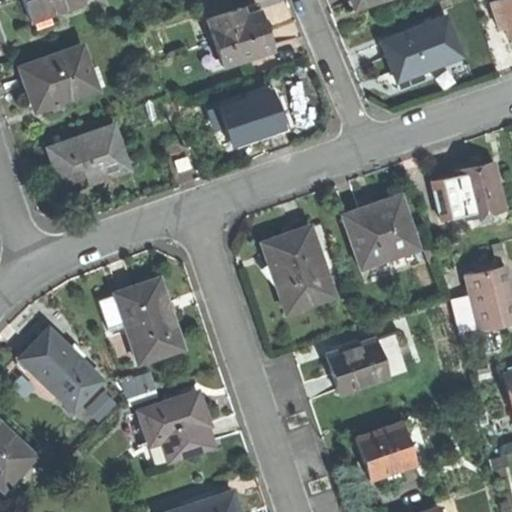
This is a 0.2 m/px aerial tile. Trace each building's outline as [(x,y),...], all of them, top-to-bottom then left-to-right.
[(25,0),(33,20),(85,1),(84,0),(25,0)] [(507,28),(510,36),(511,35),(511,0),(504,0),(498,2),(507,28)] [(258,2),(242,8),(245,15),(261,10),(258,2)] [(499,30),(507,28),(498,2),(491,5),(499,30)] [(242,8),(209,18),(223,64),(273,49),(266,27),(261,10),(245,15),(242,8)] [(386,57),(390,69),(401,65),(405,76),(459,58),(446,17),(380,38),(386,57)] [(29,88),(37,109),(98,87),(83,45),(22,67),(29,88)] [(394,80),(405,76),(401,65),(390,69),(394,80)] [(267,91),(216,107),(221,123),(228,144),(279,128),(273,108),(267,91)] [(210,127),(221,123),(216,107),(205,111),(210,127)] [(109,127),(45,150),(52,170),(58,187),(88,176),(90,182),(124,171),(109,127)] [(168,149),(174,164),(185,159),(180,145),(168,149)] [(50,190),(58,187),(52,170),(44,173),(46,179),(50,190)] [(460,217),(461,222),(496,214),(486,171),(468,176),(450,180),(452,184),(460,217)] [(60,193),(90,182),(88,176),(58,187),(60,193)] [(436,223),(460,217),(452,184),(427,190),(436,223)] [(364,216),(342,223),(359,276),(418,257),(403,211),(381,218),(367,223),(364,216)] [(333,303),(310,235),(285,243),(263,251),(286,319),(333,303)] [(469,308),(475,342),(511,335),(511,315),(511,316),(506,281),(466,288),(469,308)] [(160,289),(117,302),(127,336),(138,371),(181,358),(171,324),(160,289)] [(109,341),(127,336),(117,302),(99,308),(109,341)] [(457,346),(475,342),(469,308),(451,312),(457,346)] [(400,371),(409,368),(395,330),(386,333),(400,371)] [(17,370),(69,419),(98,389),(46,339),(31,355),(17,370)] [(333,385),(338,400),(388,384),(376,347),(326,363),(333,385)] [(511,376),(498,380),(508,420),(511,419),(511,376)] [(100,418),(119,400),(106,386),(87,405),(100,418)] [(197,401),(139,418),(149,451),(164,447),(170,468),(213,455),(204,425),(197,401)] [(362,471),(367,485),(414,470),(401,431),(354,446),(362,471)] [(0,493),(3,496),(14,484),(27,470),(32,465),(0,434),(0,493)] [(155,472),(170,468),(164,447),(149,451),(155,472)] [(32,476),(27,470),(14,484),(20,489),(32,476)] [(235,511),(232,503),(203,511),(235,511)]
